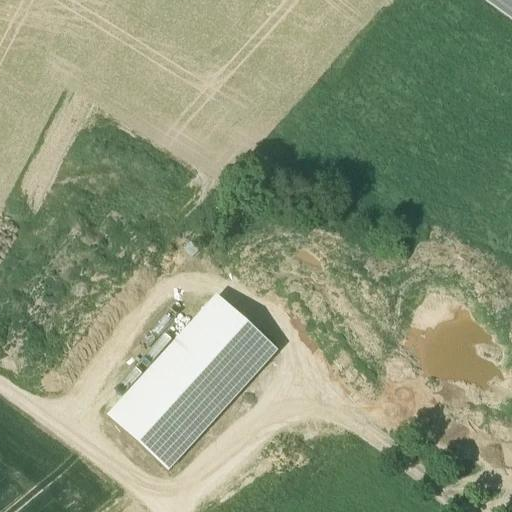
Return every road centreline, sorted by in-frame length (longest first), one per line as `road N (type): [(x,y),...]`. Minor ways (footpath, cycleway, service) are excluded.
road 1 (track): [(164,511),(306,364),(468,511)]
road 2 (track): [(306,364),(286,318),(238,289),(219,287),(78,441)]
road 3 (track): [(0,384),(160,511)]
